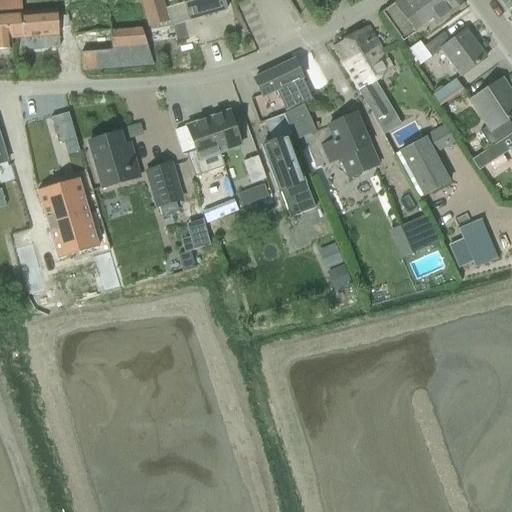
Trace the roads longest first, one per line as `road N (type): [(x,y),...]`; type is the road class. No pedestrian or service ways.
road 1 (residential): [(0,89),(208,76),(317,36),(379,0)]
road 2 (unknown): [(12,89),(15,214)]
